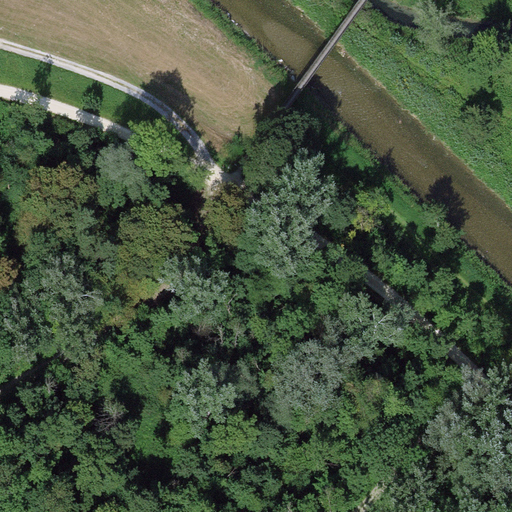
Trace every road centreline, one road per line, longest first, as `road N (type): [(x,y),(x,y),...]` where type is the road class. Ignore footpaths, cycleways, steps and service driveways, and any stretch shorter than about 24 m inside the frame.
road 1 (track): [(226,183),(358,270),(511,406)]
road 2 (track): [(0,397),(169,294),(226,183)]
road 3 (track): [(0,44),(138,92),(194,138),(226,183)]
road 4 (track): [(0,90),(70,108),(226,183)]
road 5 (track): [(367,511),(486,381)]
road 6 (track): [(169,294),(340,256)]
